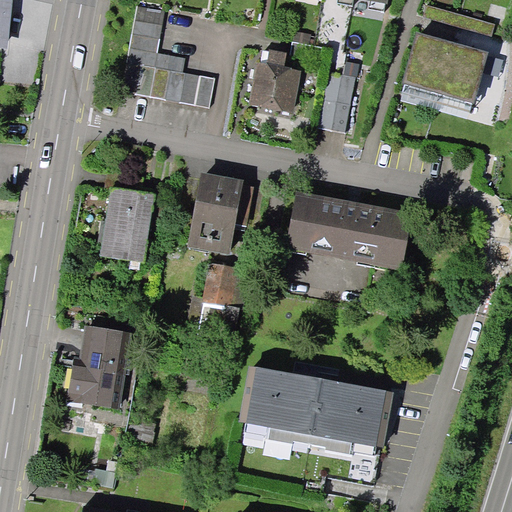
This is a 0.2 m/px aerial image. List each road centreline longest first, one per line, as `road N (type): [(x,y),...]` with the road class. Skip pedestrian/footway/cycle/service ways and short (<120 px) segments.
road 1 (residential): [(404,511),(489,259),(488,220),(458,201),(60,115)]
road 2 (tertiary): [(60,115),(0,499)]
